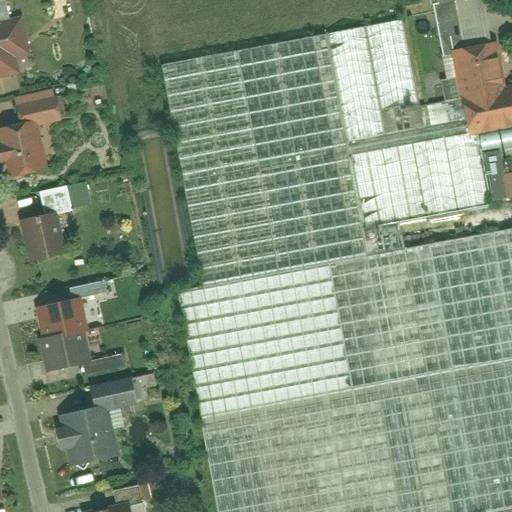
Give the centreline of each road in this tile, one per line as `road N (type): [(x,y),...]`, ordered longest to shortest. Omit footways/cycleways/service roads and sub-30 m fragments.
road 1 (residential): [(326,511),(220,0)]
road 2 (residential): [(37,511),(0,349)]
